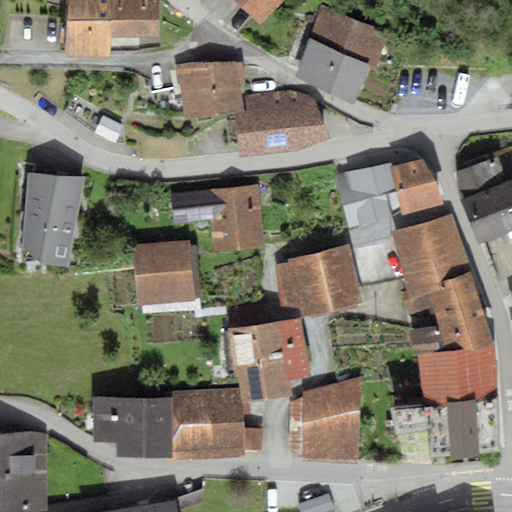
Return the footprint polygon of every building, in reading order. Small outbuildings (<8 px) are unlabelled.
[(68,0),(64,56),(109,57),(110,36),(160,37),(160,0),(68,0)] [(233,0),(260,25),(282,0),(233,0)] [(388,32),(321,5),(296,76),(354,104),(370,67),(377,70),(388,32)] [(196,62),(173,65),(185,119),(244,109),(236,61),(196,62)] [(247,112),(235,113),(240,157),(297,151),(331,138),(315,100),(290,91),(245,96),(247,112)] [(100,138),(126,145),(126,124),(111,119),(73,95),(65,111),(100,138)] [(511,157),(509,150),(453,172),(464,199),(461,200),(479,244),(511,230),(511,157)] [(389,163),(335,174),(348,227),(392,216),(402,215),(443,204),(436,180),(423,159),(391,167),(389,163)] [(85,177),(28,173),(21,247),(40,262),(66,266),(85,177)] [(258,184),(170,193),(174,224),(210,220),(213,251),(264,246),(258,184)] [(451,215),(392,232),(394,237),(403,278),(408,298),(443,287),(442,280),(470,272),(451,215)] [(394,237),(350,248),(359,286),(403,278),(394,237)] [(189,241),(131,247),(137,306),(142,305),(195,300),(190,249),(189,241)] [(349,245),(288,260),(289,263),(275,266),(280,307),(300,307),(302,316),(363,303),(359,286),(350,248),(349,245)] [(196,249),(190,249),(195,300),(142,305),(143,314),(202,308),(196,249)] [(470,272),(442,280),(443,287),(408,298),(403,300),(408,315),(432,307),(438,325),(409,329),(413,353),(417,353),(493,345),(470,272)] [(231,329),(229,329),(242,403),(292,394),(289,380),(313,376),(301,316),(268,322),(265,303),(228,310),(231,329)] [(493,345),(417,353),(423,403),(497,395),(493,345)] [(359,377),(302,393),(303,398),(291,403),(290,451),(303,457),(303,461),(358,464),(359,377)] [(170,392),(171,399),(170,456),(171,460),(244,456),(244,451),(262,451),(263,428),(242,429),(239,389),(170,392)] [(497,395),(423,403),(391,407),(396,434),(399,434),(427,430),(429,451),(429,457),(499,452),(497,395)] [(171,399),(93,398),(93,442),(116,442),(116,456),(170,456),(171,399)] [(427,430),(399,434),(401,454),(429,451),(427,430)] [(0,511),(48,511),(48,431),(0,431),(0,511)] [(297,504),(299,511),(326,511),(334,509),(329,494),(297,504)] [(176,511),(174,500),(100,511),(176,511)]
